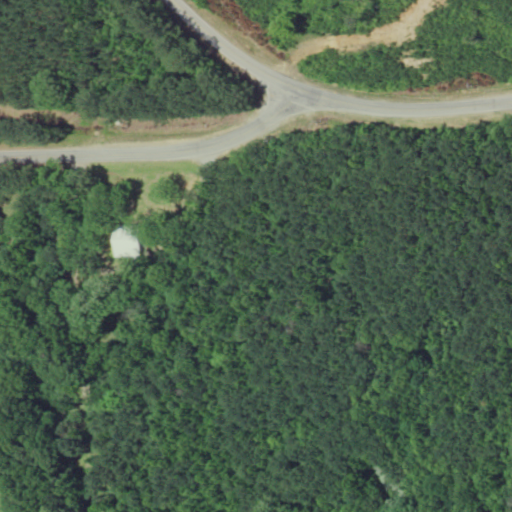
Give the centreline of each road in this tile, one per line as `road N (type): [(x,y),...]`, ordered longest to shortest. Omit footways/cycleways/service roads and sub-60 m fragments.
road 1 (residential): [(511,102),(377,107),(299,88),(236,56),(171,0)]
road 2 (residential): [(299,88),(253,129),(187,149),(0,153)]
